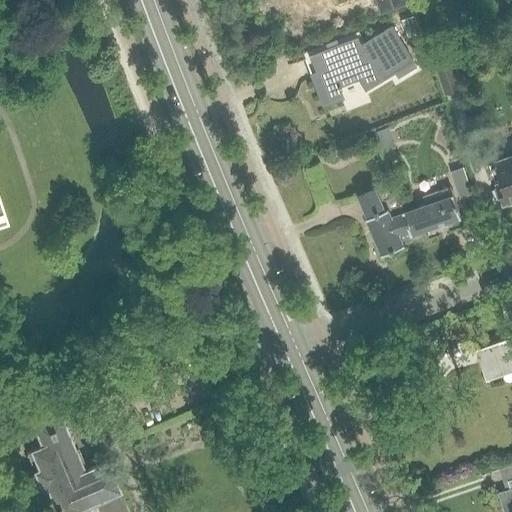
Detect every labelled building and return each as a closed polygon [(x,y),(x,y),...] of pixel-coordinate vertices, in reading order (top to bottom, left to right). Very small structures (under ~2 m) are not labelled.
[(409,10),(405,0),(372,0),(379,20),(409,10)] [(366,15),(362,2),(336,10),(341,23),(366,15)] [(418,33),(413,16),(401,20),(407,37),(418,33)] [(365,90),(381,80),(412,62),(393,29),(361,47),(357,39),(305,59),(322,104),(342,97),(339,90),(341,89),(340,86),(358,79),(365,90)] [(458,85),(452,66),(437,71),(443,90),(458,85)] [(387,128),(376,132),(383,150),(394,146),(387,128)] [(372,134),(364,137),(369,148),(376,145),(372,134)] [(511,156),(494,163),(501,183),(497,185),(498,187),(496,190),(499,200),(503,201),(504,203),(511,200),(511,156)] [(466,176),(454,181),(460,199),(473,194),(466,176)] [(367,192),(359,196),(369,220),(368,220),(382,254),(404,245),(403,243),(412,239),(413,236),(404,212),(403,212),(391,183),(367,192)] [(426,204),(404,212),(413,236),(412,239),(426,234),(425,230),(460,217),(449,187),(423,197),(426,204)] [(511,338),(478,350),(488,381),(511,372),(511,338)] [(104,467),(102,464),(87,470),(78,448),(75,449),(63,421),(72,417),(63,396),(17,415),(23,430),(34,425),(43,446),(26,453),(41,489),(46,486),(57,511),(127,511),(108,466),(104,467)] [(511,511),(511,464),(499,469),(500,471),(501,471),(505,481),(511,479),(511,487),(498,492),(504,511),(511,511)]
